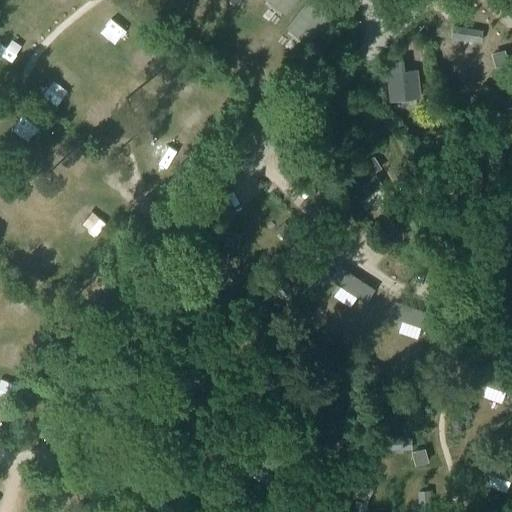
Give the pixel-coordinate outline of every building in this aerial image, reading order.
[(321,0),(310,0),(295,20),(316,36),(335,10),(321,0)] [(389,102),(421,99),(418,70),(404,71),(403,61),(385,64),(389,102)] [(373,172),(380,167),(374,157),(343,176),(358,201),(381,188),(373,172)] [(474,191),(482,190),(479,163),(444,167),(447,193),(457,192),(458,203),(475,201),(474,191)] [(285,224),(278,231),(288,241),(295,233),(285,224)] [(292,255),(292,269),(301,269),(302,255),(292,255)] [(339,266),(330,279),(367,303),(376,290),(339,266)] [(226,272),(218,277),(225,289),(234,284),(226,272)] [(166,281),(162,306),(183,309),(187,285),(166,281)] [(284,282),(274,291),(280,298),(291,289),(284,282)] [(246,292),(244,301),(258,304),(260,294),(246,292)] [(396,303),(391,318),(433,331),(438,316),(396,303)] [(169,369),(169,381),(199,382),(199,370),(169,369)] [(212,373),(201,382),(210,393),(220,384),(212,373)] [(335,421),(320,400),(324,398),(317,389),(298,402),(318,432),(335,421)] [(210,422),(205,451),(217,453),(222,424),(210,422)] [(382,438),(382,450),(412,451),(412,439),(382,438)] [(120,442),(119,454),(149,457),(150,445),(120,442)] [(411,451),(415,466),(428,462),(425,448),(413,451),(411,451)] [(362,481),(355,494),(367,500),(374,487),(362,481)] [(431,511),(430,491),(418,492),(419,511),(431,511)] [(356,501),(354,511),(366,511),(367,503),(356,501)]
